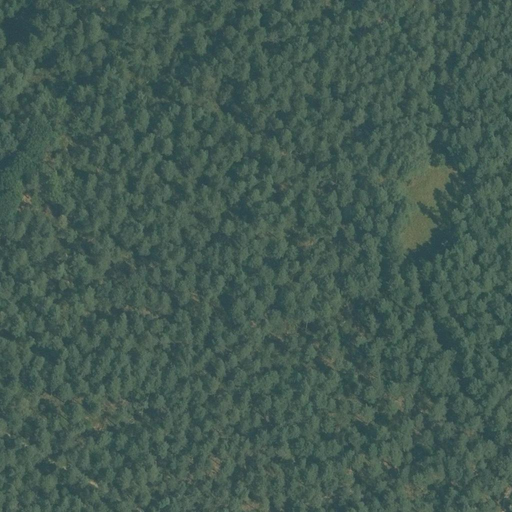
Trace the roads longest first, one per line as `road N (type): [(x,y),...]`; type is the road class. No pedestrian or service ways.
road 1 (track): [(0,189),(55,94),(96,0)]
road 2 (track): [(0,429),(148,511)]
